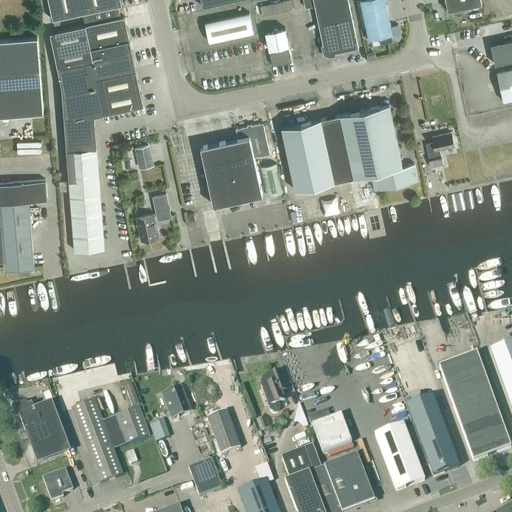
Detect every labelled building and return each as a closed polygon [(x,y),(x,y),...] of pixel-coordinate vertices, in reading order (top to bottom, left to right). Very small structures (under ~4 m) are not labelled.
[(121,0),(48,0),(53,19),(82,13),(85,25),(121,17),(118,5),(122,4),(121,0)] [(329,55),(331,55),(336,54),(341,51),(358,47),(348,0),(313,0),(323,44),(321,44),(322,49),(323,51),(324,53),(327,55),(329,55)] [(360,0),(369,38),(379,36),(380,44),(398,40),(401,36),(399,25),(391,26),(385,0),(360,0)] [(445,0),(448,11),(482,3),(481,0),(445,0)] [(209,41),(254,32),(249,12),(205,22),(209,41)] [(121,17),(85,25),(50,33),(58,68),(93,61),(132,52),(130,40),(125,16),(121,17)] [(278,49),(277,47),(289,45),(285,27),(266,31),(269,49),(275,48),(276,50),(269,51),(272,65),(292,61),(288,47),(278,49)] [(0,116),(44,113),(38,38),(0,40),(0,116)] [(495,64),(511,60),(511,39),(490,44),(495,64)] [(67,150),(97,148),(94,116),(144,105),(132,52),(93,61),(58,68),(62,87),(67,150)] [(503,101),(511,98),(511,67),(496,71),(503,101)] [(402,166),(389,104),(281,127),(295,190),(371,173),(375,189),(418,180),(415,163),(402,166)] [(213,205),(262,194),(254,157),(270,154),(263,122),(236,128),(238,138),(201,146),(213,205)] [(442,157),(440,149),(455,146),(452,132),(432,136),(433,142),(426,144),(429,159),(429,160),(430,167),(444,164),(442,157)] [(141,167),(152,165),(148,145),(136,148),(141,167)] [(74,250),(105,248),(97,148),(67,150),(74,250)] [(276,163),(261,166),(267,196),(283,192),(276,163)] [(34,267),(29,203),(48,201),(46,181),(0,184),(0,260),(3,261),(4,270),(34,267)] [(157,217),(170,214),(166,194),(153,197),(157,217)] [(330,215),(351,213),(349,196),(328,199),(330,215)] [(141,240),(158,236),(153,214),(137,217),(141,240)] [(511,342),(490,351),(511,411),(511,342)] [(473,463),(511,449),(476,354),(439,368),(473,463)] [(275,414),(276,414),(278,413),(279,412),(279,410),(280,409),(278,403),(286,401),(283,393),(288,391),(281,371),(269,375),(267,376),(265,377),(264,379),(263,381),(262,383),(262,385),(267,399),(265,399),(270,411),(271,412),(272,413),(273,414),(275,414)] [(133,384),(127,386),(132,406),(139,404),(133,384)] [(172,392),(172,393),(169,394),(169,393),(168,393),(169,396),(163,398),(172,420),(177,418),(177,419),(178,418),(177,415),(180,414),(180,415),(181,415),(189,412),(180,389),(173,392),(172,392)] [(406,407),(427,464),(433,478),(444,474),(443,469),(447,468),(448,472),(458,468),(432,397),(406,407)] [(103,423),(94,401),(72,410),(100,485),(123,476),(113,451),(149,437),(138,409),(103,423)] [(32,405),(16,411),(34,459),(68,446),(52,403),(33,410),(32,405)] [(296,409),(293,424),(297,423),(303,429),(308,427),(301,407),(296,409)] [(221,456),(240,449),(226,411),(207,418),(221,456)] [(327,411),(309,418),(311,425),(329,418),(327,411)] [(323,455),(351,444),(340,415),(312,426),(323,455)] [(164,418),(150,423),(157,442),(171,437),(164,418)] [(396,492),(424,481),(403,425),(374,435),(396,492)] [(363,440),(357,441),(360,452),(366,450),(363,440)] [(301,452),(282,460),(289,481),(284,483),(295,511),(337,511),(340,511),(348,511),(375,502),(370,490),(357,455),(323,468),(321,469),(312,446),(304,449),(301,451),(301,452)] [(131,465),(137,463),(133,452),(127,454),(131,465)] [(199,497),(222,489),(212,460),(188,469),(199,497)] [(266,479),(268,484),(273,482),(266,465),(255,469),(259,482),(266,479)] [(51,503),(63,498),(62,495),(73,491),(65,471),(42,479),(51,503)] [(278,511),(266,481),(238,492),(245,511),(278,511)] [(511,511),(511,503),(496,511),(511,511)]
